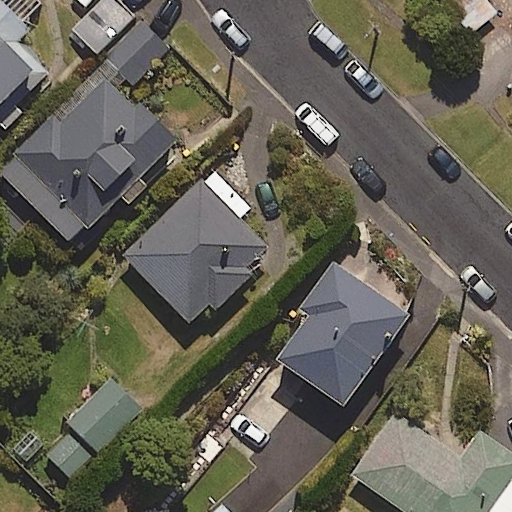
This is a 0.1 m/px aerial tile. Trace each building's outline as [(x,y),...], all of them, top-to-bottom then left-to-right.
[(38,68),(50,55),(29,33),(46,17),(28,0),(0,0),(0,141),(55,85),(38,68)] [(142,26),(118,0),(115,0),(78,35),(103,62),(142,26)] [(176,65),(158,40),(116,71),(134,95),(176,65)] [(188,153),(116,84),(68,135),(60,127),(7,182),(87,258),(188,153)] [(245,204),(212,168),(121,250),(186,323),(267,250),(235,213),(245,204)] [(345,269),(330,259),(297,306),(307,313),(276,357),(338,400),(414,291),(357,252),(345,269)] [(138,403),(108,374),(65,418),(95,447),(138,403)] [(453,449),(391,406),(347,469),(409,511),(506,511),(511,504),(511,477),(504,472),(511,460),(511,449),(472,422),(453,449)]
